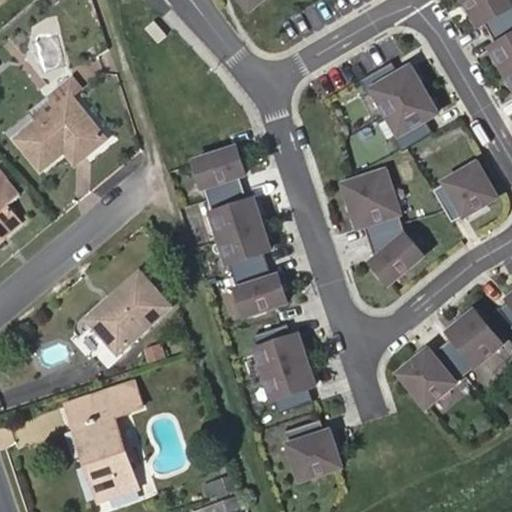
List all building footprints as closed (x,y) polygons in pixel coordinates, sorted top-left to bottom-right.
[(244,0),(252,9),(263,0),(244,0)] [(492,35),(511,23),(511,0),(464,0),(479,25),(485,22),(492,35)] [(168,37),(156,22),(148,29),(159,44),(168,37)] [(507,71),(511,68),(511,23),(492,35),(499,47),(494,50),(507,71)] [(388,113),(425,92),(413,69),(401,76),(394,63),(362,81),(370,95),(376,91),(388,113)] [(76,143),(86,156),(106,139),(70,98),(81,88),(73,79),(53,96),(56,99),(61,104),(43,119),(16,141),(42,171),(65,152),(66,152),(76,143)] [(427,121),(438,114),(425,92),(388,113),(401,135),(395,138),(403,151),(434,133),(427,121)] [(56,99),(38,114),(43,119),(61,104),(56,99)] [(66,152),(76,165),(86,156),(76,143),(66,152)] [(210,203),(245,191),(241,177),(247,175),(239,150),(197,164),(210,203)] [(467,216),(498,199),(479,166),(435,191),(453,223),(466,215),(467,216)] [(370,240),(405,228),(386,172),(346,186),(359,228),(365,226),(370,240)] [(0,244),(23,225),(9,208),(21,198),(0,173),(0,244)] [(222,240),(264,227),(256,202),(249,204),(245,191),(210,203),(222,240)] [(235,278),(270,267),(265,253),(271,251),(264,227),(222,240),(235,278)] [(391,284),(424,257),(408,238),(405,228),(370,240),(377,262),(374,264),(391,284)] [(248,316),(289,303),(281,278),(274,280),(270,267),(235,278),(248,316)] [(88,320),(120,355),(170,308),(142,276),(110,304),(107,301),(88,320)] [(511,299),(500,310),(511,324),(511,299)] [(455,338),(444,347),(468,375),(503,345),(476,313),(451,334),(455,338)] [(266,374),(308,361),(300,337),(294,339),(289,326),(254,337),(266,374)] [(429,407),(468,375),(444,347),(433,356),(430,352),(402,375),(429,407)] [(279,414),(315,402),(310,389),(317,387),(308,361),(266,374),(279,414)] [(99,501),(137,488),(115,417),(141,408),(134,385),(92,399),(98,419),(75,426),(99,501)] [(92,399),(69,407),(75,426),(98,419),(92,399)] [(304,481),(343,468),(331,433),(326,435),(322,422),(288,433),(304,481)]
